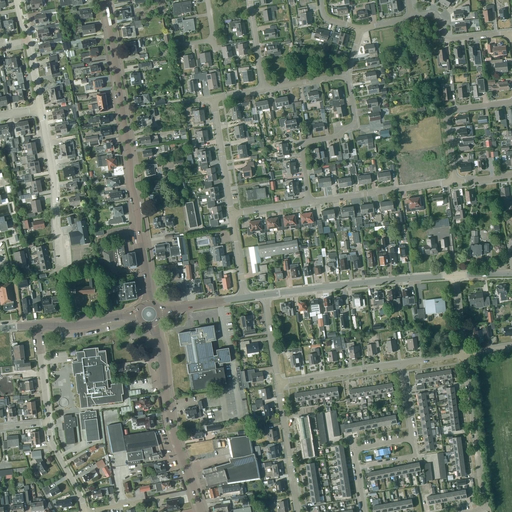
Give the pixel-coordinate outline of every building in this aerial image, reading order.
[(30,1),(31,9),(42,7),(40,0),(36,0),(37,0),(30,1)] [(337,15),(347,14),(347,12),(350,12),(348,0),(343,0),(345,7),(336,8),(336,7),(332,8),(333,14),(337,13),(337,15)] [(387,0),(388,1),(391,1),(392,3),(393,13),(401,12),(398,0),(387,0)] [(191,5),(190,1),(172,4),(174,16),(179,15),(179,14),(191,12),(190,6),(191,5)] [(370,16),(369,5),(364,6),(365,11),(356,12),(357,19),(368,18),(368,16),(370,16)] [(483,12),(483,15),(484,15),(485,22),(492,21),(491,13),(495,12),(494,5),(486,6),(486,11),(483,12)] [(267,11),(262,11),(264,22),(275,20),(273,11),(277,10),(276,6),(266,7),(267,11)] [(454,12),(455,19),(464,18),(464,13),(470,13),(469,6),(461,7),(461,11),(454,12)] [(120,9),(119,11),(120,13),(121,14),(122,14),(123,15),(122,15),(123,19),(131,18),(132,18),(132,17),(130,7),(127,8),(120,9)] [(70,13),(76,12),(77,15),(80,15),(81,20),(92,18),(91,10),(80,12),(80,11),(77,11),(76,9),(70,10),(70,13)] [(301,15),(303,25),(311,24),(310,17),(311,17),(310,13),(308,13),(307,9),(297,11),(298,15),(301,15)] [(41,15),(34,16),(36,24),(40,23),(40,24),(49,22),(48,18),(45,18),(45,14),(48,14),(51,13),(51,10),(47,11),(40,12),(41,15)] [(500,14),(500,20),(507,20),(506,10),(499,10),(499,14),(500,14)] [(7,20),(1,22),(2,27),(8,26),(9,30),(15,29),(13,18),(7,20)] [(193,19),(182,21),(182,18),(175,19),(175,24),(183,23),(184,32),(195,31),(193,19)] [(131,27),(122,28),(124,37),(128,36),(128,38),(135,37),(134,29),(142,28),(141,21),(134,22),(134,23),(130,24),(131,27)] [(245,35),(244,23),(241,24),(240,21),(230,22),(231,27),(236,26),(238,36),(245,35)] [(464,24),(455,25),(456,32),(466,30),(466,26),(470,25),(469,21),(464,21),(464,24)] [(54,24),(43,27),(44,30),(37,31),(39,39),(47,37),(47,38),(52,37),(51,31),(48,32),(47,29),(55,28),(54,24)] [(82,29),(83,35),(95,33),(94,25),(82,27),(81,24),(74,25),(75,30),(82,29)] [(274,37),(275,38),(278,38),(277,32),(274,33),(273,30),(276,29),(275,25),(269,26),(269,30),(263,31),(264,38),(274,37)] [(330,44),(331,38),(332,37),(328,36),(329,32),(324,31),(324,32),(316,30),(314,37),(324,40),(323,43),(330,44)] [(332,37),(331,38),(333,38),(332,42),(337,44),(346,46),(348,36),(340,34),(337,33),(333,32),(332,37)] [(95,41),(95,40),(92,40),(92,39),(81,41),(81,44),(77,44),(78,49),(89,47),(89,46),(96,44),(96,43),(96,41),(95,41)] [(39,46),(40,53),(51,51),(49,44),(53,43),(52,40),(45,41),(45,44),(39,46)] [(127,43),(125,45),(126,48),(128,49),(129,56),(135,55),(135,54),(137,54),(136,48),(137,47),(137,46),(139,46),(139,47),(142,47),(141,40),(138,40),(138,42),(127,43)] [(233,43),(233,46),(233,47),(235,46),(235,49),(238,49),(239,49),(240,55),(239,55),(248,54),(247,54),(246,44),(242,45),(241,42),(233,43)] [(267,54),(273,53),(274,56),(280,55),(279,49),(277,50),(276,46),(279,45),(278,42),(272,43),(272,46),(266,47),(267,54)] [(222,48),(221,48),(222,48),(223,58),(232,56),(231,56),(230,47),(233,46),(233,43),(232,43),(228,44),(228,47),(222,48)] [(369,53),(370,56),(377,54),(376,48),(374,48),(374,45),(364,46),(365,53),(369,53)] [(495,45),(492,45),(487,45),(488,53),(495,53),(495,56),(504,55),(504,59),(506,59),(506,55),(505,47),(495,48),(495,45)] [(469,47),(470,57),(474,56),(475,65),(482,64),(480,51),(476,51),(475,47),(469,47)] [(89,53),(80,54),(81,58),(90,56),(90,58),(97,57),(97,53),(98,53),(98,52),(98,51),(98,50),(97,50),(97,48),(89,50),(89,53)] [(455,59),(458,59),(458,65),(466,64),(465,55),(461,56),(460,48),(453,49),(455,59)] [(444,50),(439,51),(439,53),(439,56),(437,56),(438,63),(441,62),(442,65),(447,64),(448,71),(452,71),(450,60),(447,60),(446,54),(445,54),(444,50)] [(212,66),(211,62),(210,53),(200,55),(200,60),(197,60),(198,67),(202,67),(201,63),(208,62),(208,67),(212,66)] [(370,56),(370,59),(366,59),(367,67),(379,65),(377,54),(370,56)] [(12,64),(13,68),(19,67),(19,66),(17,56),(11,57),(11,58),(5,59),(6,65),(12,64)] [(44,64),(45,70),(55,68),(54,62),(57,62),(56,56),(48,57),(49,60),(50,60),(51,63),(44,64)] [(183,57),(185,69),(194,68),(193,62),(192,62),(192,60),(191,56),(183,57)] [(495,64),(496,73),(508,72),(507,63),(500,64),(500,60),(491,61),(491,64),(495,64)] [(90,69),(85,70),(86,74),(90,73),(91,74),(93,74),(94,73),(100,72),(100,71),(101,71),(101,68),(99,68),(99,67),(98,67),(98,65),(89,67),(90,69)] [(16,73),(17,79),(23,78),(22,72),(23,72),(22,66),(19,66),(19,67),(13,68),(11,68),(12,74),(16,73)] [(248,67),(246,67),(238,69),(239,73),(243,72),(244,83),(253,81),(251,71),(249,71),(248,67)] [(55,68),(45,70),(46,75),(53,74),(54,77),(60,76),(59,73),(56,73),(55,68)] [(226,74),(227,85),(236,84),(235,78),(238,77),(236,71),(233,71),(234,73),(226,74)] [(370,80),(371,83),(379,81),(378,78),(376,79),(375,71),(365,73),(366,80),(370,80)] [(130,75),(132,85),(141,84),(139,73),(130,75)] [(206,73),(198,74),(200,81),(203,80),(207,79),(208,81),(209,88),(217,86),(214,73),(207,75),(206,73)] [(196,79),(199,79),(198,74),(195,75),(193,75),(194,81),(188,82),(190,93),(198,92),(196,79)] [(15,92),(17,91),(23,90),(26,90),(25,83),(24,84),(23,78),(17,79),(18,85),(14,86),(15,92)] [(477,86),(470,86),(471,91),(474,91),(474,97),(481,96),(481,93),(486,93),(485,89),(484,79),(477,79),(477,86)] [(93,85),(89,85),(90,90),(94,89),(95,90),(97,90),(97,89),(103,88),(102,84),(103,84),(102,83),(103,83),(103,80),(102,80),(93,81),(93,85)] [(371,83),(371,86),(367,86),(369,94),(379,92),(378,89),(380,88),(379,81),(371,83)] [(491,91),(509,90),(509,83),(506,84),(506,82),(497,83),(497,86),(491,87),(491,91)] [(454,91),(453,84),(445,85),(445,89),(443,89),(444,101),(451,100),(450,91),(454,90),(454,91)] [(466,93),(470,92),(469,84),(461,84),(462,88),(458,88),(459,98),(462,98),(467,98),(466,93)] [(49,90),(50,96),(60,94),(63,93),(62,85),(55,86),(56,89),(49,90)] [(332,101),(329,101),(329,105),(333,105),(339,103),(338,99),(343,99),(341,89),(334,90),(334,92),(331,93),(333,100),(332,101)] [(17,91),(18,95),(12,96),(13,102),(19,101),(19,102),(25,101),(23,90),(17,91)] [(309,100),(315,99),(316,102),(323,101),(322,94),(318,94),(318,91),(308,93),(309,100)] [(60,94),(50,96),(51,101),(58,100),(59,103),(65,102),(64,99),(61,99),(60,94)] [(91,102),(98,101),(106,99),(105,94),(97,95),(97,98),(90,99),(91,102)] [(148,94),(134,97),(136,107),(144,106),(144,103),(150,102),(148,94)] [(280,98),(282,106),(286,106),(286,107),(288,109),(292,108),(293,114),(296,114),(294,103),(291,103),(292,104),(288,105),(287,97),(280,98)] [(276,107),(282,106),(280,98),(274,99),(275,102),(272,103),(274,111),(277,111),(276,107)] [(91,105),(92,108),(107,105),(106,99),(98,101),(98,104),(91,105)] [(372,107),(372,110),(380,109),(379,106),(380,105),(380,102),(378,101),(377,101),(377,99),(367,100),(368,108),(372,107)] [(261,102),(262,110),(266,110),(266,112),(269,111),(269,109),(268,109),(267,101),(261,102)] [(262,110),(261,102),(255,103),(257,114),(254,115),(255,120),(253,121),(254,123),(258,122),(258,120),(257,114),(263,113),(262,110)] [(339,103),(333,105),(333,108),(334,112),(338,111),(339,118),(346,116),(344,106),(340,107),(339,103)] [(52,112),(54,120),(64,118),(63,114),(68,113),(67,109),(72,108),(72,105),(58,108),(59,111),(52,112)] [(193,114),(194,117),(204,116),(203,110),(197,111),(197,108),(191,109),(192,114),(193,114)] [(372,110),(373,113),(369,114),(370,121),(380,120),(379,116),(381,115),(380,109),(372,110)] [(503,124),(504,127),(507,127),(506,120),(503,120),(502,111),(495,112),(496,121),(500,120),(501,124),(503,124)] [(240,113),(232,114),(233,120),(241,119),(242,123),(244,122),(251,121),(250,118),(244,119),(243,113),(240,113)] [(138,122),(139,122),(140,127),(152,125),(151,120),(148,120),(148,119),(152,119),(151,115),(137,117),(138,122)] [(462,117),(456,117),(456,124),(463,123),(463,125),(469,124),(468,115),(462,116),(462,117)] [(109,122),(110,121),(109,119),(108,119),(108,116),(101,117),(100,117),(89,119),(90,124),(100,122),(100,125),(109,123),(109,122)] [(204,116),(194,117),(194,120),(192,121),(193,126),(203,124),(203,121),(205,121),(204,116)] [(293,120),(290,121),(292,131),(297,130),(296,124),(299,124),(298,117),(293,118),(293,120)] [(292,131),(290,121),(286,121),(286,119),(279,120),(280,127),(282,126),(285,126),(286,132),(292,131)] [(323,123),(313,125),(314,132),(324,130),(323,126),(327,125),(326,119),(322,119),(323,123)] [(55,127),(56,135),(67,133),(65,125),(68,124),(68,121),(61,123),(62,125),(55,127)] [(21,123),(23,135),(25,135),(24,130),(29,130),(27,122),(21,123)] [(14,124),(16,132),(20,131),(21,136),(23,135),(21,123),(14,124)] [(467,137),(473,137),(472,125),(465,126),(465,129),(457,130),(458,137),(467,137)] [(10,138),(9,133),(8,133),(7,126),(1,127),(3,139),(10,138)] [(95,130),(95,129),(91,129),(91,132),(93,133),(96,133),(95,132),(101,131),(101,133),(101,134),(101,135),(102,136),(102,137),(111,135),(111,132),(111,131),(111,129),(110,129),(110,128),(101,129),(101,128),(95,130)] [(197,134),(197,138),(207,136),(206,131),(200,132),(200,129),(194,130),(195,135),(197,134)] [(389,130),(380,131),(381,137),(382,138),(384,138),(390,136),(389,130)] [(141,145),(146,144),(146,146),(158,144),(158,139),(157,139),(157,136),(149,138),(149,137),(140,138),(141,145)] [(207,136),(197,138),(198,141),(196,141),(197,147),(203,146),(202,143),(208,142),(207,136)] [(358,144),(367,143),(368,146),(373,145),(372,139),(367,140),(367,136),(357,138),(358,144)] [(475,139),(472,139),(462,140),(462,144),(459,144),(460,151),(470,150),(469,146),(476,145),(475,139)] [(510,140),(507,140),(506,140),(507,146),(501,147),(501,151),(509,150),(509,146),(511,145),(511,139),(510,140)] [(26,144),(27,150),(35,149),(34,143),(29,144),(28,140),(24,140),(24,141),(22,144),(22,145),(26,144)] [(60,146),(61,151),(71,149),(74,149),(72,140),(66,141),(66,144),(60,146)] [(104,150),(104,152),(105,152),(106,152),(107,152),(108,152),(113,151),(113,150),(114,149),(114,147),(113,147),(111,140),(103,142),(103,146),(99,147),(99,151),(104,150)] [(278,147),(278,150),(288,149),(288,143),(282,144),(282,141),(275,142),(275,147),(278,147)] [(351,143),(344,144),(345,153),(342,154),(343,160),(349,159),(348,154),(352,153),(353,156),(357,155),(356,149),(352,149),(351,143)] [(237,146),(238,153),(246,151),(246,148),(247,148),(247,145),(245,145),(237,146)] [(329,147),(331,157),(338,156),(338,158),(342,158),(341,151),(337,152),(336,145),(329,147)] [(321,148),(314,149),(316,159),(322,158),(323,158),(323,161),(327,160),(326,155),(326,151),(322,151),(321,148)] [(26,156),(36,154),(35,149),(27,150),(27,153),(23,154),(23,157),(19,157),(20,161),(27,160),(26,156)] [(71,149),(61,151),(62,157),(69,155),(69,159),(75,157),(75,154),(74,149),(71,149)] [(200,155),(201,158),(210,157),(210,151),(204,152),(203,149),(197,150),(198,155),(200,155)] [(288,149),(278,150),(279,154),(276,154),(277,159),(284,158),(283,155),(289,155),(288,149)] [(142,151),(143,158),(152,156),(151,154),(156,153),(155,150),(151,150),(150,150),(142,151)] [(98,167),(107,166),(108,171),(112,170),(112,168),(117,167),(115,158),(112,159),(112,155),(96,157),(98,167)] [(199,162),(200,167),(207,166),(206,166),(205,163),(211,162),(210,157),(201,158),(201,162),(199,162)] [(484,167),(486,167),(485,157),(479,158),(480,161),(477,161),(478,171),(485,170),(484,167)] [(471,168),(474,168),(473,159),(467,160),(468,163),(459,164),(460,172),(471,171),(471,168)] [(286,166),(286,169),(296,168),(295,162),(290,163),(289,161),(282,161),(283,166),(286,166)] [(75,176),(74,172),(80,171),(78,163),(79,163),(70,164),(71,164),(71,168),(63,169),(64,177),(75,176)] [(162,167),(161,163),(145,166),(146,176),(155,175),(154,168),(162,167)] [(242,168),(244,178),(252,177),(250,169),(254,169),(253,163),(247,163),(247,167),(242,168)] [(390,170),(383,171),(384,181),(391,180),(392,179),(391,172),(394,171),(393,167),(393,165),(389,165),(390,170)] [(206,171),(207,176),(215,174),(214,168),(208,169),(207,166),(200,167),(200,170),(203,170),(204,172),(206,171)] [(286,169),(287,173),(284,173),(285,177),(291,176),(291,174),(297,173),(296,168),(286,169)] [(384,181),(383,171),(376,172),(376,174),(377,174),(378,182),(384,181)] [(204,183),(204,186),(212,185),(211,182),(216,181),(215,174),(207,176),(208,180),(205,180),(205,182),(204,183)] [(365,184),(363,176),(360,177),(359,174),(356,175),(356,177),(357,177),(358,185),(365,184)] [(325,187),(323,179),(320,179),(320,177),(317,178),(318,183),(316,183),(316,185),(316,186),(317,187),(318,187),(319,188),(325,187)] [(31,185),(32,188),(40,186),(39,181),(32,182),(31,178),(24,180),(25,183),(26,183),(26,186),(31,185)] [(119,183),(118,178),(112,180),(112,179),(106,180),(107,185),(110,184),(111,187),(104,188),(104,192),(112,190),(112,187),(120,186),(120,185),(120,183),(119,183)] [(66,184),(67,192),(78,190),(76,182),(79,182),(78,179),(72,180),(72,183),(66,184)] [(162,189),(160,179),(152,181),(154,191),(162,189)] [(288,185),(289,189),(299,187),(298,182),(292,183),(292,180),(285,181),(286,186),(288,185)] [(210,195),(218,194),(217,187),(212,188),(212,185),(204,186),(205,192),(208,192),(208,195),(210,195)] [(29,188),(30,194),(21,196),(19,196),(20,197),(20,200),(32,198),(31,194),(41,192),(40,186),(32,188),(29,188)] [(299,187),(289,189),(289,192),(285,193),(285,195),(287,195),(287,198),(294,197),(294,194),(300,193),(299,187)] [(246,191),(247,201),(266,198),(266,195),(265,188),(258,189),(258,188),(252,189),(252,190),(246,191)] [(502,199),(502,200),(509,200),(508,188),(501,189),(501,192),(500,192),(501,199),(502,199)] [(110,201),(122,199),(121,191),(113,193),(112,190),(104,192),(105,195),(109,194),(110,201)] [(472,191),(466,192),(467,202),(471,201),(471,205),(477,204),(476,198),(473,198),(472,191)] [(84,193),(81,193),(75,195),(75,198),(69,199),(70,207),(80,205),(79,197),(84,196),(84,193)] [(159,203),(158,193),(149,194),(151,204),(159,203)] [(443,195),(433,196),(434,202),(443,201),(443,203),(447,203),(446,194),(445,194),(444,193),(443,195)] [(453,194),(454,206),(461,205),(461,200),(460,200),(459,193),(453,194)] [(219,200),(218,194),(201,197),(201,200),(211,198),(211,201),(207,202),(207,205),(215,204),(214,201),(219,200)] [(409,205),(406,206),(407,212),(411,211),(415,211),(415,208),(414,197),(409,198),(409,199),(408,199),(409,204),(409,205)] [(418,197),(414,197),(415,208),(415,211),(424,210),(423,204),(420,204),(420,202),(419,198),(418,198),(418,197)] [(31,202),(32,208),(40,206),(39,200),(32,201),(32,198),(20,200),(21,204),(31,202)] [(392,201),(386,202),(387,210),(391,210),(391,213),(395,212),(394,209),(393,210),(392,201)] [(185,204),(190,229),(197,227),(193,202),(185,204)] [(212,208),(213,214),(221,213),(220,207),(215,207),(215,204),(207,205),(208,209),(212,208)] [(372,204),(366,205),(367,213),(371,213),(372,218),(375,217),(374,212),(373,212),(372,204)] [(40,206),(32,208),(33,213),(28,214),(29,217),(35,216),(35,213),(41,212),(40,206)] [(108,222),(109,225),(123,223),(122,216),(123,215),(121,207),(113,208),(114,217),(113,217),(113,221),(108,222)] [(347,208),(348,216),(351,216),(352,218),(355,217),(355,215),(354,215),(353,207),(347,208)] [(348,218),(348,216),(347,208),(340,209),(341,212),(337,212),(338,220),(348,218)] [(310,212),(306,213),(307,224),(311,223),(311,226),(316,225),(315,219),(312,220),(311,213),(310,213),(310,212)] [(221,213),(213,214),(214,220),(210,221),(210,225),(217,223),(217,220),(222,219),(221,213)] [(298,222),(299,228),(304,227),(304,225),(307,225),(307,224),(306,213),(301,214),(301,215),(300,215),(301,221),(298,222)] [(298,222),(295,222),(294,216),(293,216),(293,215),(289,216),(290,226),(291,229),(299,228),(298,222)] [(89,244),(84,220),(80,221),(79,218),(74,219),(74,216),(67,217),(69,225),(71,225),(72,232),(69,233),(71,246),(80,244),(80,245),(89,244)] [(153,219),(155,229),(164,228),(163,223),(166,223),(167,226),(171,225),(171,227),(175,226),(174,219),(171,219),(171,216),(165,217),(166,220),(165,220),(164,217),(153,219)] [(290,226),(289,216),(284,216),(284,217),(283,218),(284,224),(281,224),(282,231),(287,230),(286,227),(290,226)] [(276,217),(271,218),(273,229),(277,228),(277,231),(282,231),(281,224),(278,225),(277,218),(276,219),(276,217)] [(267,226),(264,227),(265,233),(270,232),(269,229),(273,229),(271,218),(267,219),(267,220),(266,220),(267,226)] [(448,218),(439,219),(440,228),(449,227),(448,218)] [(44,228),(43,221),(32,223),(30,223),(29,220),(24,221),(25,229),(31,228),(33,228),(34,230),(44,228)] [(259,220),(254,221),(256,231),(260,231),(260,234),(265,233),(264,227),(261,227),(260,221),(259,221),(259,220)] [(256,231),(254,221),(250,221),(250,222),(249,223),(250,229),(247,229),(248,236),(253,235),(252,232),(256,231)] [(470,245),(470,249),(467,249),(467,254),(470,254),(472,256),(475,256),(476,256),(477,256),(478,256),(481,256),(483,254),(487,254),(487,252),(489,252),(489,244),(482,244),(477,245),(477,231),(471,231),(471,241),(471,245),(470,245)] [(169,244),(155,246),(157,260),(165,259),(165,255),(170,254),(171,257),(182,255),(183,261),(187,261),(187,255),(184,237),(177,238),(178,246),(169,248),(169,245),(169,244)] [(214,262),(222,261),(223,267),(229,266),(228,256),(224,257),(222,246),(218,247),(217,244),(219,244),(218,237),(212,238),(213,245),(214,247),(212,248),(214,262)] [(424,245),(425,254),(437,252),(437,244),(435,244),(434,238),(427,239),(428,245),(424,245)] [(299,252),(297,241),(266,246),(264,246),(249,248),(253,273),(258,272),(257,264),(261,263),(260,258),(265,257),(265,259),(271,258),(270,257),(290,254),(295,253),(299,252)] [(123,245),(103,249),(104,252),(103,252),(104,258),(100,258),(103,277),(117,275),(116,268),(124,267),(124,268),(136,266),(134,253),(127,254),(127,255),(125,255),(123,245)] [(399,246),(400,260),(402,260),(402,263),(407,262),(407,260),(406,255),(406,253),(405,253),(405,247),(404,247),(404,245),(399,246)] [(37,254),(46,251),(45,246),(35,248),(36,252),(33,253),(33,255),(37,254)] [(38,258),(34,259),(35,261),(38,260),(38,259),(48,257),(46,251),(37,254),(38,258)] [(368,259),(367,259),(367,262),(368,262),(368,267),(375,266),(374,256),(373,253),(370,253),(370,254),(369,255),(367,256),(368,259)] [(380,258),(381,266),(387,265),(386,257),(386,253),(378,254),(379,258),(380,258)] [(314,268),(315,275),(321,274),(320,267),(323,267),(322,260),(321,255),(317,256),(318,261),(315,261),(316,267),(314,268)] [(340,260),(341,270),(348,269),(347,261),(350,261),(349,255),(342,256),(343,260),(340,260)] [(356,255),(350,256),(351,262),(353,261),(354,269),(361,268),(360,263),(360,257),(356,257),(356,255)] [(48,257),(38,259),(38,260),(39,264),(35,264),(36,267),(40,266),(39,265),(49,263),(48,257)] [(329,258),(329,262),(331,262),(331,263),(327,264),(327,265),(326,265),(327,269),(328,272),(333,271),(332,269),(335,268),(335,263),(334,261),(336,261),(335,257),(329,258)] [(41,272),(41,271),(50,269),(49,263),(39,265),(40,266),(40,269),(37,270),(37,273),(41,272)] [(179,278),(177,265),(167,266),(169,280),(177,279),(179,278)] [(267,282),(266,274),(267,274),(266,265),(259,266),(260,275),(258,276),(259,283),(263,282),(264,283),(266,283),(267,282)] [(294,266),(289,266),(290,270),(290,269),(292,278),(296,278),(297,278),(298,278),(299,277),(298,268),(294,269),(294,266)] [(283,280),(281,272),(280,272),(280,268),(274,269),(275,273),(274,273),(275,282),(279,281),(278,280),(283,280)] [(222,279),(224,290),(230,289),(229,282),(230,282),(229,275),(224,276),(225,279),(222,279)] [(75,290),(72,290),(72,293),(75,293),(75,295),(95,293),(93,277),(89,277),(89,287),(75,288),(75,290)] [(192,288),(191,288),(191,293),(195,292),(197,292),(197,293),(198,293),(199,294),(201,293),(202,292),(201,285),(200,279),(193,281),(193,282),(193,284),(192,285),(192,286),(192,288)] [(206,285),(206,288),(207,288),(208,291),(210,290),(210,292),(214,291),(213,284),(211,284),(210,279),(206,280),(206,279),(203,279),(204,285),(206,285)] [(135,292),(134,283),(124,284),(124,289),(117,290),(119,300),(126,299),(126,300),(136,298),(135,292)] [(7,284),(0,285),(0,303),(0,305),(3,305),(4,311),(14,309),(13,301),(14,301),(11,284),(7,285),(7,284)] [(498,294),(500,294),(501,301),(508,300),(507,293),(506,293),(506,292),(506,285),(496,286),(497,292),(498,294)] [(410,297),(409,289),(402,290),(403,298),(407,298),(408,305),(415,304),(414,297),(410,297)] [(375,300),(373,300),(374,306),(380,305),(382,305),(384,304),(384,299),(383,299),(382,298),(384,298),(383,293),(382,293),(381,291),(374,292),(375,297),(374,297),(375,300)] [(397,299),(396,299),(395,291),(388,291),(390,301),(388,301),(389,306),(393,305),(393,306),(401,305),(400,297),(397,297),(397,299)] [(477,294),(469,296),(470,304),(476,303),(477,303),(477,307),(482,306),(484,306),(490,305),(489,297),(483,298),(482,293),(477,294)] [(361,294),(352,295),(353,301),(354,307),(365,306),(364,299),(362,300),(361,294)] [(45,313),(57,311),(56,305),(52,305),(51,297),(42,298),(42,303),(43,303),(43,306),(44,306),(45,313)] [(29,298),(22,299),(23,305),(23,306),(23,308),(24,313),(25,313),(26,314),(27,313),(28,313),(29,313),(30,312),(29,307),(30,307),(29,298)] [(326,306),(326,312),(333,311),(332,305),(330,306),(330,298),(323,299),(324,307),(326,306)] [(314,300),(310,301),(311,308),(310,308),(310,313),(315,312),(316,314),(322,313),(321,305),(318,305),(318,299),(314,300)] [(425,301),(426,314),(446,312),(444,299),(425,301)] [(303,311),(304,318),(309,317),(307,308),(306,308),(305,302),(302,302),(301,301),(300,302),(299,302),(298,303),(300,312),(303,311)] [(288,312),(289,316),(296,315),(294,308),(291,308),(291,309),(290,303),(281,304),(282,310),(282,312),(288,312)] [(252,326),(251,316),(241,317),(243,327),(246,327),(246,331),(244,331),(245,335),(255,334),(254,330),(251,330),(250,326),(252,326)] [(213,356),(211,342),(211,341),(216,340),(214,326),(195,328),(195,331),(193,331),(178,333),(180,346),(186,345),(187,351),(186,351),(187,357),(188,364),(186,364),(188,374),(190,374),(193,389),(207,387),(207,383),(216,382),(217,386),(226,384),(222,363),(230,362),(228,348),(216,350),(217,355),(213,356)] [(481,331),(477,332),(476,328),(473,328),(474,332),(475,343),(484,342),(483,338),(491,337),(490,327),(486,328),(486,329),(481,329),(481,331)] [(409,345),(408,345),(409,351),(413,350),(414,350),(416,350),(418,349),(417,341),(420,341),(419,333),(414,334),(415,340),(408,341),(409,345)] [(396,352),(395,340),(391,341),(390,338),(387,338),(387,342),(388,354),(396,352)] [(337,340),(333,340),(335,349),(332,349),(333,352),(328,352),(330,362),(337,361),(336,352),(339,351),(337,340)] [(246,347),(247,353),(258,352),(257,343),(249,345),(249,341),(242,342),(242,348),(246,347)] [(359,350),(359,346),(354,346),(354,342),(345,344),(345,350),(349,349),(351,359),(359,357),(358,350),(359,350)] [(368,346),(369,356),(377,355),(376,348),(379,348),(378,342),(373,342),(373,345),(368,346)] [(10,348),(11,355),(11,361),(15,360),(24,359),(23,349),(25,349),(24,346),(23,346),(23,345),(13,346),(13,348),(10,348)] [(108,364),(107,364),(105,351),(98,351),(97,348),(83,350),(83,352),(76,352),(77,361),(72,362),(73,377),(75,377),(77,394),(79,394),(81,408),(92,407),(92,405),(122,402),(121,394),(123,394),(121,382),(110,383),(111,387),(107,387),(106,378),(110,378),(108,364)] [(308,355),(310,365),(318,363),(317,356),(320,355),(318,348),(314,349),(315,354),(308,355)] [(290,356),(292,367),(300,366),(298,355),(290,356)] [(24,359),(15,360),(15,365),(19,364),(20,371),(30,370),(30,363),(25,363),(24,359)] [(129,366),(125,367),(125,370),(129,369),(130,374),(139,372),(138,364),(129,366)] [(6,372),(6,375),(14,374),(13,367),(2,368),(2,372),(6,372)] [(241,371),(243,382),(252,381),(252,382),(263,380),(261,372),(254,373),(254,369),(241,371)] [(451,370),(444,371),(445,380),(450,379),(450,382),(453,382),(451,370)] [(444,371),(437,372),(438,381),(443,380),(443,384),(446,383),(445,382),(445,380),(444,371)] [(437,372),(429,373),(431,382),(436,381),(436,385),(438,384),(438,383),(438,381),(437,372)] [(429,373),(422,374),(424,383),(428,382),(429,386),(431,385),(431,382),(429,373)] [(422,383),(422,386),(416,387),(417,391),(425,389),(424,383),(422,374),(415,376),(417,384),(422,383)] [(29,394),(33,393),(33,390),(32,381),(19,383),(20,391),(24,391),(24,390),(26,390),(26,391),(29,391),(29,394)] [(392,384),(385,385),(386,393),(391,392),(391,396),(394,395),(392,384)] [(386,393),(385,385),(378,386),(379,394),(384,393),(385,397),(387,397),(386,393)] [(379,394),(378,386),(370,387),(372,395),(377,395),(377,398),(380,398),(379,394)] [(339,399),(338,387),(331,388),(332,397),(337,396),(337,399),(339,399)] [(372,399),(372,395),(370,387),(364,388),(365,396),(370,396),(370,399),(372,399)] [(332,397),(331,388),(324,389),(325,398),(329,397),(330,403),(333,402),(332,397)] [(365,396),(364,388),(356,389),(358,398),(363,397),(363,400),(365,400),(365,396)] [(262,393),(263,400),(270,398),(270,395),(269,395),(268,389),(261,390),(258,390),(259,394),(262,393)] [(325,398),(324,389),(317,390),(318,399),(323,398),(323,404),(326,404),(325,398)] [(358,401),(358,398),(356,389),(349,390),(351,399),(355,398),(356,402),(358,401)] [(318,399),(317,390),(309,392),(311,400),(315,399),(316,403),(319,402),(318,399)] [(311,400),(309,392),(302,393),(304,401),(309,400),(309,406),(311,406),(311,400)] [(304,401),(302,393),(295,394),(296,402),(301,401),(302,407),(305,407),(304,401)] [(417,394),(418,401),(427,400),(426,395),(429,395),(429,393),(417,394)] [(130,398),(131,402),(135,401),(136,406),(140,405),(141,408),(143,408),(144,410),(148,409),(148,407),(150,407),(149,400),(143,401),(143,400),(139,401),(140,401),(137,402),(136,397),(130,398)] [(418,401),(419,408),(428,407),(427,402),(430,402),(430,399),(427,400),(418,401)] [(205,408),(203,400),(198,401),(199,406),(195,406),(195,407),(192,408),(192,409),(190,409),(189,409),(185,409),(184,411),(184,413),(185,414),(186,414),(187,419),(191,418),(191,419),(197,418),(201,417),(200,409),(205,408)] [(263,406),(265,416),(272,415),(271,408),(272,408),(272,405),(263,406)] [(130,406),(120,408),(122,417),(131,416),(130,406)] [(419,408),(421,416),(429,414),(428,409),(431,409),(431,407),(428,407),(419,408)] [(99,440),(95,411),(79,413),(81,430),(85,430),(86,442),(99,440)] [(388,417),(384,417),(383,418),(385,426),(391,425),(389,416),(391,416),(390,412),(387,413),(388,417)] [(382,418),(378,419),(376,419),(378,427),(385,426),(383,418),(384,417),(384,413),(381,414),(382,418)] [(421,416),(422,423),(430,421),(429,417),(433,416),(432,414),(429,414),(421,416)] [(75,444),(73,428),(76,427),(75,417),(72,418),(71,415),(63,416),(64,423),(62,423),(63,431),(65,430),(67,445),(75,444)] [(137,426),(145,425),(146,428),(153,427),(152,417),(145,418),(144,415),(132,417),(133,423),(136,422),(137,425),(137,426)] [(376,419),(372,420),(370,420),(372,429),(378,427),(376,419),(378,419),(377,415),(375,415),(376,419)] [(359,422),(357,423),(359,431),(365,430),(364,421),(365,421),(365,417),(362,418),(363,422),(359,422)] [(356,423),(352,424),(351,424),(353,432),(359,431),(357,423),(359,422),(358,418),(356,419),(356,423)] [(346,434),(352,433),(353,432),(351,424),(352,424),(352,420),(349,420),(349,421),(350,424),(348,425),(344,425),(346,432),(346,434)] [(422,423),(423,430),(431,428),(430,424),(434,423),(433,421),(430,421),(422,423)] [(150,461),(161,458),(161,457),(161,456),(163,455),(162,453),(161,452),(160,452),(156,453),(156,452),(152,453),(151,447),(158,446),(154,431),(123,436),(121,424),(107,426),(112,453),(126,451),(128,462),(129,466),(140,464),(139,460),(147,459),(147,458),(150,457),(150,461)] [(308,426),(308,424),(300,425),(301,432),(309,430),(309,432),(313,431),(313,429),(309,430),(308,426)] [(269,441),(272,440),(272,442),(277,441),(276,431),(273,431),(273,429),(267,430),(266,427),(261,428),(262,433),(267,432),(269,441)] [(423,430),(424,437),(432,436),(431,431),(435,430),(434,428),(431,428),(423,430)] [(204,434),(203,434),(202,432),(204,431),(203,429),(195,430),(195,429),(191,430),(192,434),(191,434),(192,439),(204,437),(204,434)] [(309,432),(309,430),(301,432),(302,438),(310,437),(310,438),(314,438),(314,436),(310,436),(309,432)] [(27,439),(27,440),(39,438),(38,432),(30,433),(31,437),(30,438),(30,436),(25,437),(25,435),(21,435),(21,440),(27,439)] [(227,439),(231,459),(243,457),(253,454),(250,435),(227,439)] [(424,437),(425,444),(433,443),(433,438),(436,437),(436,435),(432,436),(424,437)] [(19,446),(19,444),(18,436),(7,437),(7,441),(3,441),(4,450),(8,449),(8,447),(19,446)] [(310,438),(310,437),(302,438),(303,445),(311,443),(311,445),(315,444),(315,442),(311,442),(310,438)] [(433,443),(425,444),(426,451),(434,450),(434,445),(437,444),(437,442),(433,443)] [(311,445),(311,443),(303,445),(304,451),(312,450),(312,451),(316,451),(316,448),(312,449),(311,445)] [(267,449),(266,445),(255,447),(257,456),(260,455),(259,450),(267,449)] [(269,456),(269,460),(274,459),(274,458),(280,457),(279,452),(278,452),(277,446),(269,447),(270,454),(269,455),(269,456)] [(312,451),(312,450),(304,451),(305,457),(313,456),(313,458),(317,458),(317,455),(313,455),(312,451)] [(45,470),(47,469),(41,458),(40,451),(32,452),(32,454),(33,459),(35,459),(38,464),(33,467),(36,472),(40,469),(43,475),(47,473),(45,470)] [(337,457),(337,459),(345,458),(344,451),(336,452),(336,451),(332,451),(332,454),(336,453),(337,457)] [(74,461),(77,466),(84,463),(83,460),(88,458),(85,453),(79,457),(79,458),(74,461)] [(219,486),(221,485),(243,482),(259,479),(256,460),(254,454),(253,454),(243,457),(231,459),(232,462),(215,467),(214,466),(212,466),(211,467),(210,469),(203,471),(204,474),(202,475),(203,479),(205,478),(208,489),(219,486)] [(96,463),(99,468),(108,463),(107,462),(108,461),(107,459),(106,459),(105,458),(102,459),(102,460),(96,463)] [(155,469),(156,474),(166,472),(165,466),(164,466),(164,462),(154,464),(154,465),(152,465),(152,462),(142,464),(143,467),(149,466),(150,470),(155,469)] [(456,465),(456,468),(456,471),(465,469),(464,463),(455,464),(455,462),(452,463),(452,466),(456,465)] [(416,464),(413,464),(414,472),(413,473),(414,477),(416,476),(416,472),(421,471),(420,463),(416,464)] [(272,466),(274,476),(282,475),(281,468),(281,464),(272,466)] [(413,464),(407,465),(406,466),(408,474),(406,474),(407,478),(410,477),(409,473),(413,473),(414,472),(413,464)] [(110,472),(106,466),(102,469),(105,475),(110,472)] [(402,475),(406,474),(408,474),(406,466),(400,467),(401,475),(400,475),(401,479),(403,479),(402,475)] [(394,476),(395,476),(394,468),(387,469),(389,477),(387,478),(388,482),(391,481),(390,477),(394,476)] [(466,476),(465,470),(465,469),(456,471),(456,468),(456,469),(452,469),(453,472),(457,471),(457,477),(466,476)] [(387,478),(389,477),(387,469),(381,471),(382,479),(381,479),(381,483),(384,482),(383,478),(387,478)] [(96,473),(94,470),(88,473),(83,476),(85,482),(93,478),(92,476),(96,473)] [(316,471),(315,470),(307,471),(308,478),(316,476),(317,478),(321,477),(320,475),(316,476),(316,471)] [(339,473),(339,476),(340,478),(348,477),(347,470),(339,471),(338,470),(335,471),(335,473),(339,473)] [(374,480),(376,480),(374,472),(368,473),(369,481),(368,481),(369,485),(371,485),(370,481),(374,480)] [(159,478),(160,481),(161,481),(162,481),(163,481),(163,480),(168,479),(167,473),(157,476),(151,477),(152,480),(159,478)] [(285,491),(284,481),(275,483),(277,493),(285,491)] [(171,488),(169,482),(161,484),(161,483),(155,484),(157,492),(163,490),(171,488)] [(221,485),(221,487),(218,488),(214,489),(208,490),(210,499),(219,496),(219,494),(222,493),(239,490),(239,494),(245,493),(243,484),(243,482),(221,485)] [(318,488),(317,484),(317,483),(309,484),(310,491),(318,490),(319,491),(322,490),(322,488),(318,488)] [(51,493),(52,496),(60,492),(57,487),(50,490),(48,486),(43,489),(46,495),(51,493)] [(461,491),(459,491),(461,499),(467,498),(466,490),(467,490),(466,486),(464,486),(465,490),(461,491)] [(110,495),(109,487),(100,489),(100,490),(92,492),(93,499),(102,497),(101,492),(106,492),(107,495),(110,495)] [(429,505),(436,504),(434,496),(435,495),(434,488),(431,488),(432,493),(431,494),(431,496),(427,497),(429,505)] [(15,498),(16,501),(17,511),(23,511),(23,505),(22,505),(22,502),(21,502),(20,500),(19,500),(18,494),(15,495),(15,496),(15,498)] [(407,500),(405,501),(407,509),(413,508),(412,500),(413,500),(412,496),(410,496),(411,500),(407,500)] [(38,498),(36,499),(37,511),(43,510),(43,508),(47,507),(44,500),(41,501),(41,499),(39,498),(38,498)] [(166,505),(163,505),(164,511),(168,511),(179,509),(177,499),(166,501),(166,505)] [(381,505),(380,505),(380,511),(387,511),(386,504),(388,504),(387,500),(385,501),(385,504),(381,505)] [(287,504),(286,501),(279,502),(280,509),(277,509),(277,511),(286,511),(287,511),(286,504),(287,504)]
